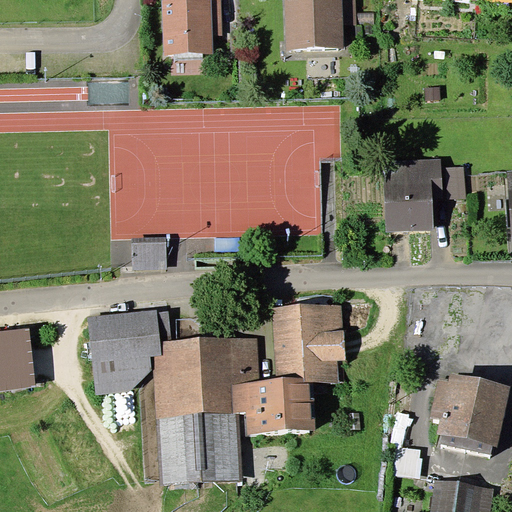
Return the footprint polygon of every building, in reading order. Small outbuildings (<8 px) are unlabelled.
[(350,0),(290,0),(293,58),(354,56),(350,0)] [(483,11),(483,0),(419,0),(419,8),(483,11)] [(219,1),(168,2),(171,63),(221,61),(219,1)] [(396,172),(398,235),(442,234),(441,201),(447,201),(446,170),(396,172)] [(459,174),(460,204),(469,203),(468,174),(459,174)] [(173,247),(141,248),(142,272),(174,271),(173,247)] [(278,319),(284,384),(319,381),(346,378),(340,313),(278,319)] [(163,317),(97,323),(104,395),(170,389),(166,351),(163,317)] [(28,330),(0,332),(0,386),(34,383),(28,330)] [(259,342),(166,351),(170,389),(179,487),(252,480),(249,447),(243,388),(263,386),(259,342)] [(243,388),(249,447),(324,439),(319,381),(284,384),(263,386),(243,388)] [(454,425),(450,447),(507,458),(511,430),(511,397),(461,388),(459,396),(447,394),(442,423),(454,425)] [(446,486),(441,511),(493,511),(497,494),(446,486)]
